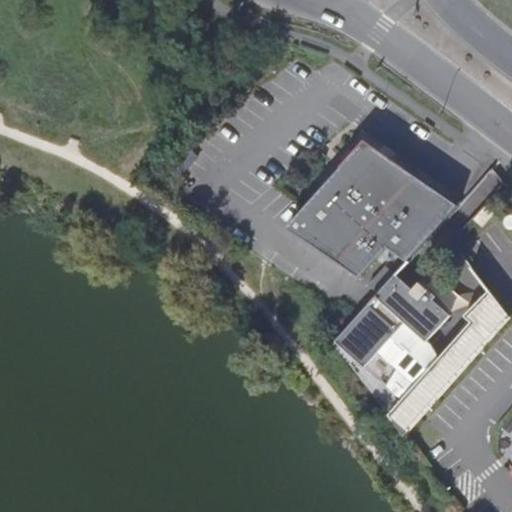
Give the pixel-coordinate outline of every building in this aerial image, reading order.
[(409,263),(460,207),(428,187),(407,190),(403,172),(364,147),(286,234),(360,281),(388,250),(409,263)] [(494,214),(485,207),(473,221),(480,228),(494,214)] [(414,290),(398,276),(337,343),(339,346),(383,383),(424,340),(427,343),(452,317),(434,300),(436,297),(421,282),(414,290)] [(499,330),(508,320),(487,292),(463,318),(470,324),(454,341),(472,358),(499,330)] [(454,341),(418,381),(436,398),(472,358),(454,341)] [(401,400),(388,413),(403,433),(422,414),(436,398),(418,381),(401,400)]
